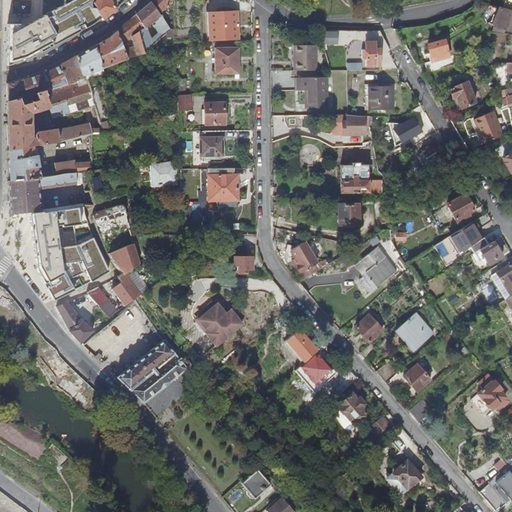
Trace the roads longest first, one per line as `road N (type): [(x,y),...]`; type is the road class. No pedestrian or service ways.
road 1 (residential): [(267,2),(265,246),(275,269),(485,511)]
road 2 (tertiary): [(214,511),(132,407),(39,313)]
road 3 (residential): [(39,313),(113,276),(87,212),(127,201),(133,233)]
road 4 (residential): [(399,52),(507,229)]
road 5 (residential): [(267,2),(320,23),(425,14),(463,0)]
road 6 (residential): [(141,0),(96,38),(0,75)]
